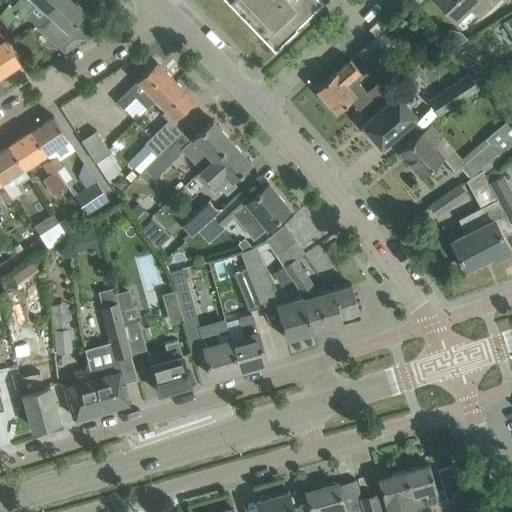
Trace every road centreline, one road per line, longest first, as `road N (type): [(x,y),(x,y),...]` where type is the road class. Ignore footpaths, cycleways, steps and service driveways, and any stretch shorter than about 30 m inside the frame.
road 1 (tertiary): [(0,503),(343,400)]
road 2 (residential): [(307,368),(0,462)]
road 3 (residential): [(257,108),(433,327)]
road 4 (residential): [(0,123),(167,11)]
road 5 (residential): [(150,498),(310,450)]
road 6 (residential): [(257,108),(373,0)]
road 7 (residential): [(503,511),(456,364)]
road 8 (residential): [(167,11),(257,108)]
